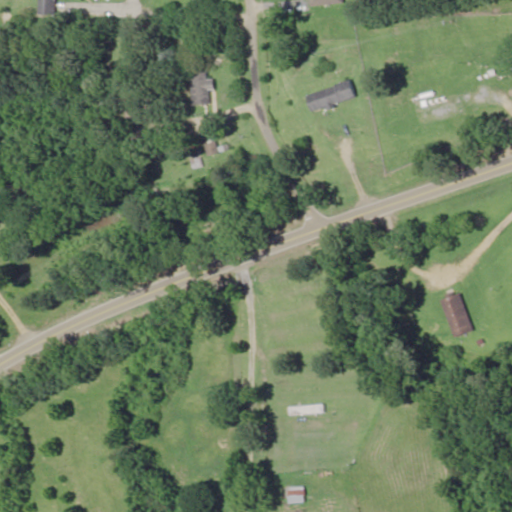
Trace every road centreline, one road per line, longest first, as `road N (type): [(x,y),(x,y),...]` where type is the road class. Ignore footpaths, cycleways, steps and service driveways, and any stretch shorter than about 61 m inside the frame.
road 1 (secondary): [(0,367),(242,259),(289,230),(511,158)]
road 2 (residential): [(289,230),(259,120),(254,0)]
